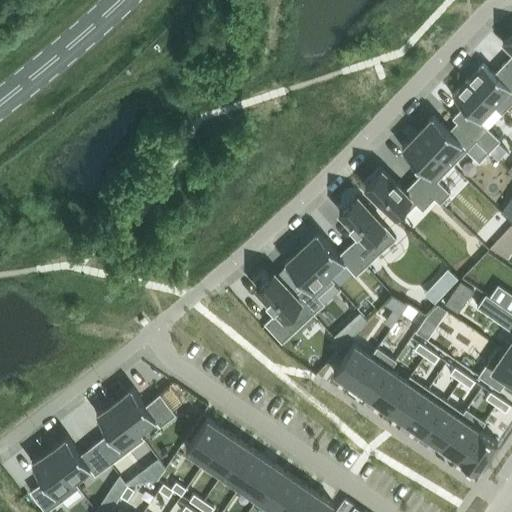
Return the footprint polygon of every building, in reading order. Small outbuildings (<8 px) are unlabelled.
[(511,31),(502,41),(511,50),(511,53),(504,61),(511,68),(511,31)] [(483,62),(467,78),(495,104),(494,105),(502,112),(511,100),(511,68),(504,61),(494,72),(483,62)] [(467,78),(452,94),(463,105),(452,116),(457,120),(458,119),(477,138),(476,138),(488,150),(497,141),(500,138),(481,119),(494,105),(495,104),(467,78)] [(433,114),(418,130),(452,163),(476,138),(477,138),(458,119),(457,120),(449,129),(433,114)] [(418,130),(402,147),(424,168),(416,177),(435,195),(434,196),(440,201),(450,191),(438,178),(452,163),(418,130)] [(497,141),(488,150),(497,158),(506,149),(497,141)] [(382,167),(365,185),(400,218),(416,201),(423,208),(434,196),(435,195),(416,177),(405,189),(382,167)] [(358,193),(339,210),(360,233),(348,244),(366,263),(396,236),(358,193)] [(318,230),(301,245),(330,276),(331,276),(346,262),(356,273),(366,263),(348,244),(339,253),(318,230)] [(301,245),(285,260),(306,283),(295,293),(313,312),(325,301),(318,294),(334,279),(331,276),(330,276),(301,245)] [(424,291),(434,301),(457,276),(447,267),(424,291)] [(274,269),(256,286),(277,309),(264,321),(282,340),(313,312),(295,293),(274,269)] [(395,284),(390,290),(400,298),(405,291),(395,284)] [(405,291),(400,298),(409,305),(414,298),(405,291)] [(511,309),(486,291),(477,304),(511,328),(511,332),(503,345),(503,346),(511,352),(511,309)] [(462,305),(449,296),(444,302),(457,311),(462,305)] [(431,309),(442,316),(447,309),(437,302),(431,309)] [(359,310),(333,334),(342,344),(367,319),(359,310)] [(419,340),(415,347),(424,354),(429,347),(419,340)] [(354,341),(334,370),(352,383),(372,353),(354,341)] [(499,342),(478,373),(500,388),(508,376),(511,379),(511,352),(503,346),(503,345),(499,342)] [(372,353),(352,383),(370,395),(390,366),(391,366),(396,358),(377,345),(372,353)] [(429,347),(424,354),(434,361),(439,354),(429,347)] [(455,365),(450,371),(460,378),(465,372),(455,365)] [(390,366),(370,395),(388,407),(408,378),(407,377),(391,366),(390,366)] [(465,372),(460,378),(470,385),(475,378),(465,372)] [(408,378),(388,407),(406,419),(429,386),(410,373),(407,377),(408,378)] [(133,385),(115,398),(140,432),(141,432),(157,420),(160,424),(176,412),(160,391),(146,402),(133,385)] [(429,386),(406,419),(423,432),(446,398),(429,386)] [(490,389),(486,396),(496,403),(500,396),(490,389)] [(500,396),(496,403),(506,410),(510,403),(500,396)] [(109,429),(95,440),(111,461),(144,436),(141,432),(140,432),(115,398),(96,412),(109,429)] [(446,398),(423,432),(441,444),(464,410),(463,410),(446,398)] [(464,410),(441,444),(459,456),(479,427),(480,427),(486,419),(466,406),(463,410),(464,410)] [(207,415),(186,447),(204,459),(226,428),(207,415)] [(479,427),(459,456),(478,469),(498,439),(480,427),(479,427)] [(226,428),(204,459),(222,472),(244,440),(226,428)] [(68,433),(50,447),(73,477),(89,465),(95,472),(111,461),(95,440),(81,451),(68,433)] [(244,440),(222,472),(240,484),(262,452),(244,440)] [(44,478),(30,489),(46,510),(79,485),(73,477),(50,447),(32,460),(44,478)] [(262,452),(240,484),(258,496),(280,465),(262,452)] [(280,465),(258,496),(276,509),(297,477),(280,465)] [(144,478),(139,471),(127,479),(129,481),(144,478)] [(107,511),(121,493),(127,483),(120,473),(96,508),(98,511),(107,511)] [(297,477),(276,509),(280,511),(299,511),(315,489),(297,477)] [(176,479),(171,486),(172,486),(174,488),(181,493),(186,486),(176,479)] [(164,481),(160,487),(170,494),(174,488),(172,486),(171,486),(164,481)] [(127,483),(121,493),(127,497),(134,487),(127,483)] [(315,489),(299,511),(326,511),(334,502),(315,489)] [(194,492),(189,498),(199,505),(204,498),(194,492)] [(345,497),(336,509),(339,511),(349,511),(355,504),(345,497)] [(204,498),(199,505),(209,511),(214,505),(204,498)] [(186,503),(181,510),(184,511),(194,511),(196,510),(186,503)]
